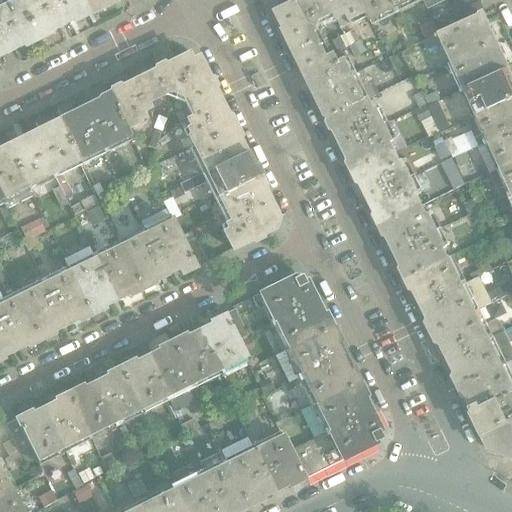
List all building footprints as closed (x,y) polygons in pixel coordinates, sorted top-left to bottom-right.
[(0,8),(0,55),(23,44),(24,47),(38,40),(16,0),(0,8)] [(86,16),(77,0),(16,0),(38,40),(49,34),(47,32),(63,24),(73,19),(74,22),(86,16)] [(77,0),(86,16),(114,2),(113,0),(77,0)] [(367,13),(360,0),(298,0),(283,8),(283,10),(277,13),(277,14),(275,15),(282,30),(297,23),(316,29),(319,21),(334,13),(337,19),(340,26),(367,13)] [(415,0),(360,0),(367,13),(368,16),(371,22),(415,0)] [(481,1),(481,0),(453,0),(460,12),(479,4),(480,3),(481,1)] [(441,36),(483,16),(485,15),(479,4),(460,12),(453,15),(454,17),(437,25),(441,36)] [(495,42),(496,39),(493,33),(490,32),(483,16),(441,36),(440,36),(452,64),(496,44),(495,42)] [(406,28),(401,18),(393,21),(398,31),(406,28)] [(438,35),(431,22),(419,28),(426,41),(438,35)] [(327,60),(314,34),(316,29),(297,23),(282,30),(284,33),(283,34),(289,45),(290,44),(297,59),(297,62),(300,68),(302,69),(302,71),(327,60)] [(360,42),(354,31),(344,36),(350,47),(360,42)] [(438,35),(426,41),(422,43),(426,50),(441,43),(438,35)] [(350,47),(344,36),(332,42),(337,53),(350,47)] [(361,41),(360,42),(350,47),(355,58),(366,52),(361,41)] [(511,79),(501,56),(502,53),(499,47),(496,46),(496,44),(452,64),(476,116),(511,100),(511,79)] [(175,98),(190,62),(186,55),(107,94),(125,129),(136,124),(134,121),(142,117),(140,113),(148,109),(147,106),(167,95),(175,98)] [(365,103),(344,61),(338,64),(334,56),(327,60),(302,71),(303,72),(303,74),(306,80),(309,82),(322,109),(322,112),(325,118),(328,120),(327,121),(365,103)] [(231,128),(219,103),(197,58),(190,62),(175,98),(182,101),(190,117),(187,119),(191,127),(188,129),(191,137),(188,138),(193,147),(231,128)] [(365,77),(376,72),(373,66),(362,72),(365,77)] [(264,85),(258,72),(250,76),(256,89),(264,85)] [(440,101),(436,93),(424,98),(428,107),(440,101)] [(129,137),(125,129),(107,94),(99,98),(97,102),(69,116),(65,115),(60,118),(58,121),(57,121),(78,162),(129,137)] [(426,106),(420,94),(413,98),(419,109),(426,106)] [(511,100),(476,116),(476,117),(466,121),(478,148),(488,143),(500,169),(511,163),(511,100)] [(391,142),(376,111),(374,112),(368,101),(365,103),(327,121),(328,121),(328,124),(331,131),(335,132),(349,161),(348,164),(351,172),(354,173),(354,174),(395,154),(389,143),(391,142)] [(442,116),(436,104),(428,108),(434,120),(442,116)] [(432,118),(427,108),(427,106),(414,112),(420,124),(432,118)] [(161,132),(165,120),(158,117),(154,129),(161,132)] [(78,162),(57,121),(57,122),(53,121),(48,124),(46,127),(18,141),(14,141),(9,143),(7,146),(7,147),(27,187),(78,162)] [(256,178),(244,153),(231,128),(193,147),(193,148),(184,153),(191,169),(201,164),(205,172),(179,186),(183,195),(210,181),(218,197),(256,178)] [(460,156),(448,129),(440,133),(449,151),(452,159),(460,156)] [(154,150),(160,134),(153,132),(147,148),(154,150)] [(162,148),(171,140),(167,135),(157,143),(162,148)] [(31,197),(27,187),(7,147),(6,147),(2,147),(0,147),(0,200),(4,208),(0,209),(0,215),(4,223),(11,220),(6,210),(31,197)] [(452,159),(449,151),(437,156),(441,164),(452,159)] [(417,195),(402,164),(400,165),(395,154),(354,174),(355,174),(354,177),(358,184),(361,185),(375,214),(374,217),(378,225),(380,226),(380,227),(421,207),(415,196),(417,195)] [(511,163),(500,169),(489,175),(501,200),(511,194),(511,163)] [(463,186),(458,175),(447,180),(452,191),(463,186)] [(120,191),(113,178),(103,183),(104,187),(94,192),(99,202),(120,191)] [(270,207),(256,178),(218,197),(230,221),(226,223),(229,229),(224,231),(233,249),(265,233),(270,230),(274,217),(269,207),(270,207)] [(72,194),(64,179),(56,183),(58,188),(63,198),(72,194)] [(68,206),(63,198),(58,188),(51,192),(61,210),(68,206)] [(183,196),(179,188),(168,193),(172,201),(183,196)] [(98,204),(93,196),(79,204),(84,212),(98,204)] [(114,210),(110,200),(100,205),(105,215),(114,210)] [(508,207),(504,200),(495,205),(499,212),(508,207)] [(476,212),(470,201),(460,206),(466,217),(476,212)] [(178,212),(174,203),(167,206),(171,215),(178,212)] [(444,248),(428,217),(426,218),(421,207),(380,227),(381,227),(380,230),(384,237),(387,239),(401,267),(400,270),(404,278),(407,279),(406,280),(447,260),(442,249),(444,248)] [(104,221),(97,208),(85,214),(92,227),(104,221)] [(482,225),(476,212),(466,217),(472,230),(482,225)] [(41,219),(38,221),(44,230),(47,228),(41,219)] [(44,230),(38,221),(28,227),(34,236),(44,230)] [(195,268),(183,245),(171,221),(119,247),(141,290),(153,284),(152,282),(178,269),(181,275),(195,268)] [(207,234),(203,226),(190,232),(193,239),(196,238),(196,240),(207,234)] [(39,246),(35,240),(34,238),(22,244),(27,252),(39,246)] [(89,251),(83,238),(77,241),(84,254),(89,251)] [(208,262),(196,240),(196,238),(193,239),(183,245),(195,268),(208,262)] [(0,261),(2,265),(25,252),(21,244),(0,256),(0,261)] [(141,290),(119,247),(68,272),(90,316),(102,310),(101,307),(127,294),(129,296),(141,290)] [(448,260),(447,260),(406,280),(407,280),(406,283),(410,290),(414,291),(429,321),(427,324),(431,331),(433,332),(433,334),(474,312),(448,260)] [(472,281),(481,276),(479,271),(470,276),(472,281)] [(90,316),(68,272),(43,284),(34,288),(18,297),(39,341),(52,335),(51,332),(77,319),(78,322),(90,316)] [(321,316),(312,297),(305,282),(304,283),(294,280),(293,278),(281,284),(250,299),(256,310),(262,307),(271,324),(273,323),(286,350),(331,329),(324,315),(321,316)] [(39,341),(18,297),(0,305),(0,360),(1,360),(0,357),(26,345),(27,347),(39,341)] [(243,359),(236,343),(248,337),(235,311),(223,317),(210,323),(211,326),(185,339),(184,336),(171,342),(192,385),(243,359)] [(501,366),(488,340),(504,331),(500,322),(495,320),(482,327),(474,312),(433,334),(434,334),(433,337),(437,344),(441,345),(455,374),(454,378),(457,385),(460,386),(459,387),(501,366)] [(349,371),(339,352),(335,343),(337,342),(331,329),(286,350),(313,405),(357,383),(351,370),(349,371)] [(254,349),(248,339),(239,344),(244,354),(254,349)] [(192,385),(171,342),(158,349),(159,351),(133,364),(132,362),(119,368),(140,411),(192,385)] [(511,387),(501,366),(459,387),(461,388),(460,391),(463,398),(467,399),(472,408),(469,410),(482,436),(511,418),(511,387)] [(140,411),(119,368),(106,374),(108,377),(82,390),(80,387),(68,394),(89,436),(140,411)] [(268,378),(257,384),(263,395),(273,390),(268,378)] [(284,394),(296,388),(293,382),(281,388),(284,394)] [(302,480),(374,444),(374,443),(377,432),(379,432),(362,398),(364,396),(357,383),(313,405),(327,433),(319,437),(316,432),(305,438),(307,443),(288,452),(302,480)] [(89,436),(68,394),(55,400),(56,402),(30,415),(29,413),(15,420),(36,460),(37,462),(89,436)] [(181,417),(175,404),(171,407),(177,419),(181,417)] [(177,419),(171,407),(166,409),(172,421),(177,419)] [(511,458),(511,418),(482,436),(490,451),(511,458)] [(36,460),(15,420),(4,425),(24,465),(36,460)] [(198,429),(193,420),(179,427),(184,436),(198,429)] [(211,423),(207,425),(211,434),(222,429),(217,420),(211,423)] [(129,438),(123,427),(118,430),(123,441),(129,438)] [(302,480),(288,452),(280,436),(225,463),(247,507),(260,501),(259,498),(287,485),(288,487),(302,480)] [(199,465),(190,447),(184,450),(193,468),(199,465)] [(76,465),(71,454),(66,456),(70,467),(76,465)] [(237,511),(247,507),(225,463),(170,490),(180,511),(231,511),(232,511),(237,511)] [(102,475),(98,468),(92,471),(95,478),(102,475)] [(0,496),(11,490),(0,469),(0,496)] [(93,479),(88,469),(78,475),(83,485),(93,479)] [(82,487),(73,470),(66,474),(75,490),(82,487)] [(145,492),(139,482),(134,484),(139,495),(145,492)] [(139,495),(134,484),(127,488),(133,499),(139,495)] [(23,511),(11,490),(0,496),(0,511),(23,511)] [(180,511),(170,490),(126,511),(180,511)] [(55,502),(50,492),(38,499),(43,509),(55,502)]
